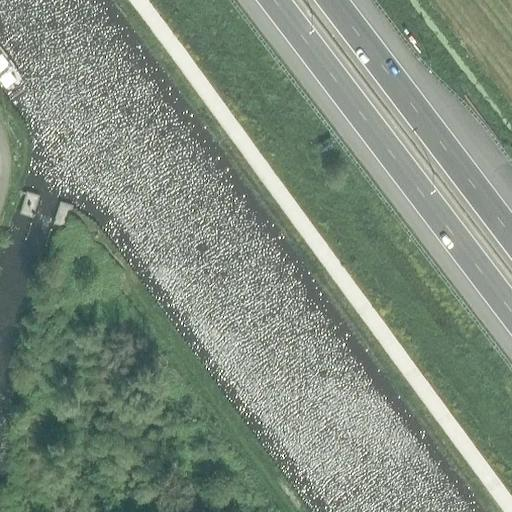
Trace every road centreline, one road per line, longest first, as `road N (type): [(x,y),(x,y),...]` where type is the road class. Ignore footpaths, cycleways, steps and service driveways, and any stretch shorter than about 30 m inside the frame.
road 1 (motorway): [(265,0),(511,321)]
road 2 (motorway): [(511,233),(333,0)]
